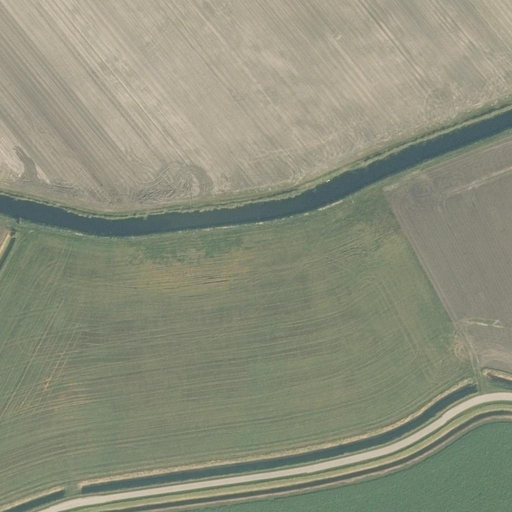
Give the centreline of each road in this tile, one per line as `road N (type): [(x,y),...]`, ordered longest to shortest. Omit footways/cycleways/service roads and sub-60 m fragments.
road 1 (track): [(0,219),(127,244),(282,225),(511,136)]
road 2 (unclassified): [(45,511),(380,452),(461,405),(511,395)]
